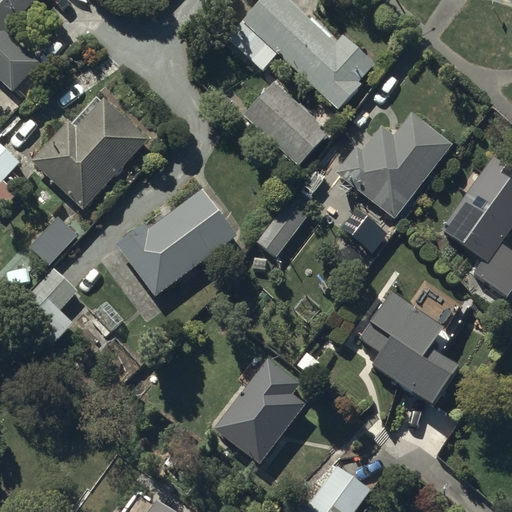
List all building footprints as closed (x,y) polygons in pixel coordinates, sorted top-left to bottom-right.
[(38,0),(0,0),(0,78),(14,92),(37,67),(4,35),(38,0)] [(338,49),(284,0),(271,0),(233,42),(266,73),(279,60),(339,115),(379,71),(346,41),(338,49)] [(330,139),(279,91),(249,122),(301,170),(330,139)] [(149,145),(108,108),(79,140),(69,131),(38,166),(89,211),(149,145)] [(450,152),(416,126),(399,147),(385,136),(366,160),(360,159),(344,179),(396,219),(450,152)] [(0,189),(21,168),(0,148),(0,189)] [(511,241),(511,177),(496,166),(446,235),(487,265),(478,277),(510,300),(511,296),(511,253),(506,249),(511,241)] [(238,243),(205,195),(125,251),(159,298),(238,243)] [(306,223),(289,209),(261,248),(278,261),(306,223)] [(343,231),(372,253),(386,234),(357,212),(343,231)] [(81,241),(61,223),(32,253),(52,271),(81,241)] [(78,297),(55,275),(35,295),(59,317),(78,297)] [(446,336),(395,300),(364,345),(385,359),(377,370),(401,387),(438,413),(464,376),(433,355),(446,336)] [(105,337),(123,320),(105,302),(88,320),(105,337)] [(302,390),(271,367),(219,436),(262,468),(305,412),(292,403),(302,390)] [(511,499),(511,415),(473,471),(511,499)] [(358,511),(372,494),(338,470),(307,511),(358,511)] [(146,480),(114,511),(171,511),(175,509),(146,480)]
